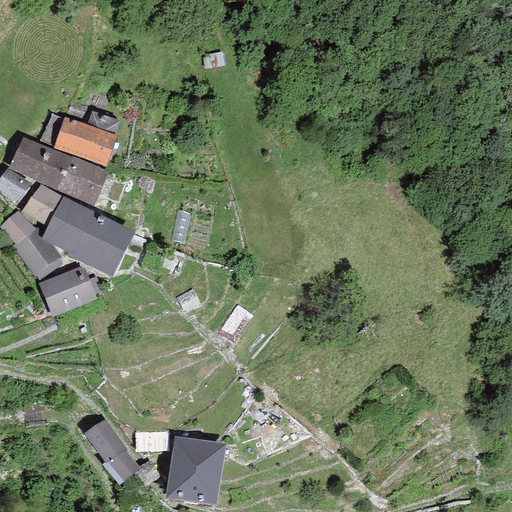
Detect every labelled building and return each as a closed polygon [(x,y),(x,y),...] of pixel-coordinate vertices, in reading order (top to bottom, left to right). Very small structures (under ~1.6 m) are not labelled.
[(220,53),(205,55),(207,69),(222,67),(220,53)] [(87,125),(65,117),(64,120),(53,146),(53,148),(105,167),(116,136),(114,135),(119,121),(92,111),(87,125)] [(53,146),(64,120),(51,115),(40,140),(53,146)] [(108,172),(22,138),(8,168),(93,207),(108,172)] [(31,184),(7,168),(0,178),(0,190),(19,203),(31,184)] [(45,225),(61,197),(41,186),(21,212),(45,225)] [(134,232),(62,196),(42,235),(40,239),(52,245),(68,253),(67,255),(111,278),(134,232)] [(18,210),(0,226),(0,227),(14,244),(17,246),(35,229),(18,210)] [(17,246),(14,244),(12,246),(34,277),(36,275),(39,280),(63,264),(59,259),(61,258),(52,245),(40,239),(42,235),(38,228),(35,229),(17,246)] [(80,267),(38,284),(52,318),(97,299),(94,294),(89,280),(84,269),(81,270),(80,267)] [(96,277),(89,280),(94,294),(102,291),(96,277)] [(182,313),(200,304),(195,292),(176,301),(182,313)] [(251,320),(235,309),(216,337),(232,348),(251,320)] [(22,404),(26,428),(46,425),(43,402),(22,404)] [(104,419),(83,434),(105,462),(102,465),(118,486),(135,473),(140,469),(138,467),(126,451),(127,450),(104,419)] [(167,432),(134,433),(134,452),(168,451),(167,432)] [(224,444),(174,437),(165,499),(215,506),(224,444)] [(150,461),(138,467),(140,469),(135,473),(144,488),(160,476),(150,461)]
